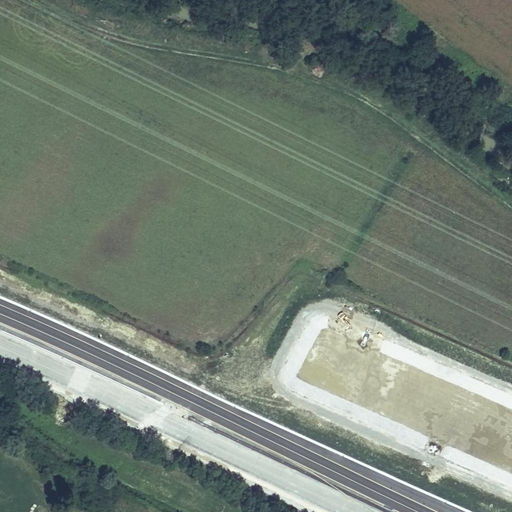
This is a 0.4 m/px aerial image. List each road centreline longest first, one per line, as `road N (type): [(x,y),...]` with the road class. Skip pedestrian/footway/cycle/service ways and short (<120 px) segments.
road 1 (track): [(41,0),(143,42),(330,78),(511,201)]
road 2 (motorway): [(420,511),(0,313)]
road 3 (motorway): [(0,344),(358,511)]
